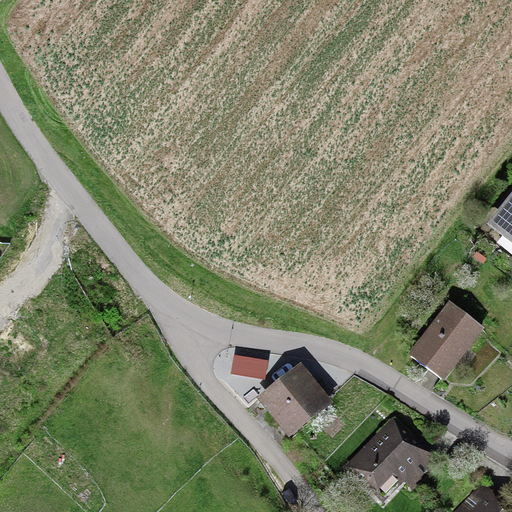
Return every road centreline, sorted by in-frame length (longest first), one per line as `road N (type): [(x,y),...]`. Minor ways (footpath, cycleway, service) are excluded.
road 1 (residential): [(191,325),(359,362),(511,451)]
road 2 (residential): [(0,81),(77,207),(191,325)]
road 3 (residential): [(191,325),(201,373),(313,511)]
